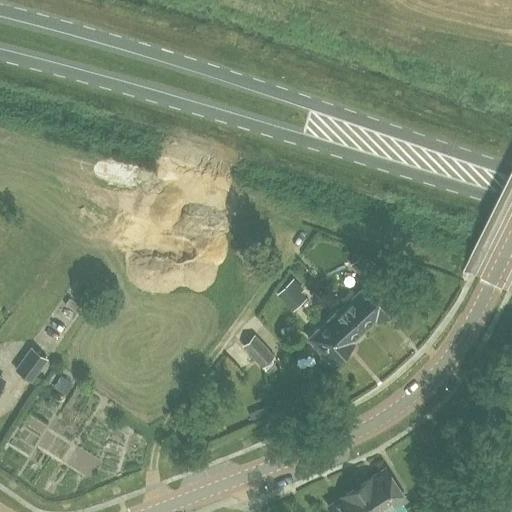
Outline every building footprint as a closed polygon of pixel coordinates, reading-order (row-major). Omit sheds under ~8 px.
[(376,268),(362,253),(350,264),(364,279),(376,268)] [(342,307),(359,325),(371,314),(377,320),(398,301),(375,276),(342,307)] [(306,300),(301,294),(290,283),(276,296),(292,313),(306,300)] [(359,325),(342,307),(309,338),(332,362),(352,343),(347,337),(359,325)] [(241,346),(261,367),(274,356),(254,334),(241,346)] [(31,381),(48,358),(31,346),(14,369),(31,381)] [(356,487),(373,511),(383,511),(404,498),(384,468),(356,487)] [(373,511),(356,487),(329,505),(333,511),(373,511)]
